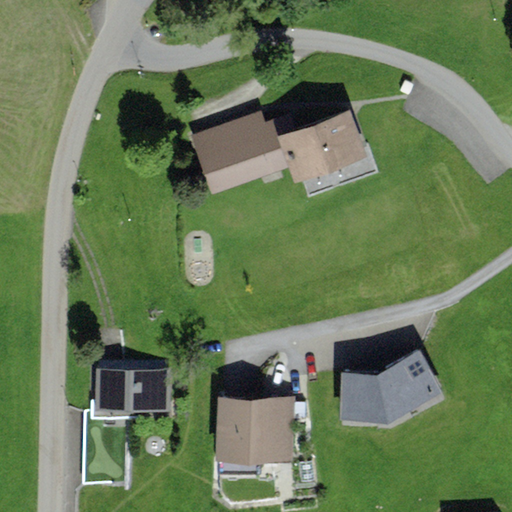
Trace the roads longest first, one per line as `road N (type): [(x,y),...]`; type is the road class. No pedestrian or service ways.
road 1 (tertiary): [(53,511),(59,209),(83,98),(110,36)]
road 2 (unclassified): [(511,152),(485,114),(437,75),(368,50),(303,38),(163,59),(110,36)]
road 3 (track): [(58,223),(70,224),(109,329)]
